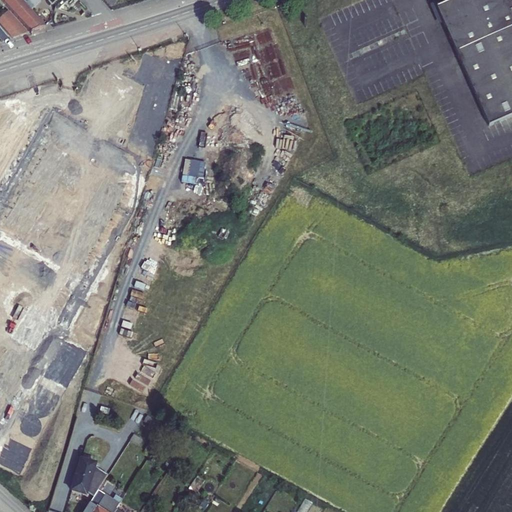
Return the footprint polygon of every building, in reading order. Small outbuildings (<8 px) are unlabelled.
[(0,0),(0,1),(30,35),(47,30),(19,0),(0,0)] [(424,0),(425,0),(478,118),(511,102),(511,37),(496,2),(501,0),(424,0)] [(7,14),(0,19),(0,25),(13,40),(27,36),(7,14)] [(198,182),(199,177),(206,178),(207,161),(185,160),(184,181),(198,182)] [(36,270),(0,258),(0,280),(30,291),(36,270)] [(129,300),(145,304),(148,292),(133,287),(129,300)] [(154,440),(143,434),(139,441),(149,447),(154,440)] [(167,448),(160,444),(155,453),(161,456),(167,448)] [(179,455),(167,448),(161,456),(174,464),(179,455)] [(118,475),(104,466),(105,463),(90,459),(86,472),(89,473),(88,478),(85,477),(80,490),(96,495),(96,492),(103,497),(107,491),(118,475)] [(103,497),(93,511),(126,511),(138,494),(134,491),(126,502),(107,491),(103,497)]
